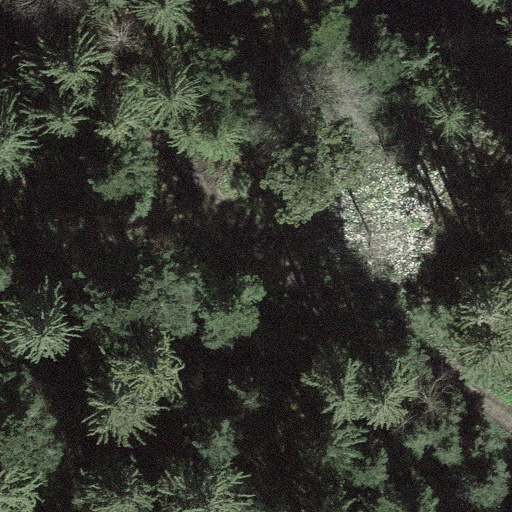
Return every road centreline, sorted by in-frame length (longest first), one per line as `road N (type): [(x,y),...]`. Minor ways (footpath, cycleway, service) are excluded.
road 1 (track): [(511,425),(259,257)]
road 2 (track): [(184,132),(400,0)]
road 3 (track): [(184,132),(0,258)]
road 4 (track): [(57,0),(184,132)]
road 5 (track): [(259,257),(184,132)]
